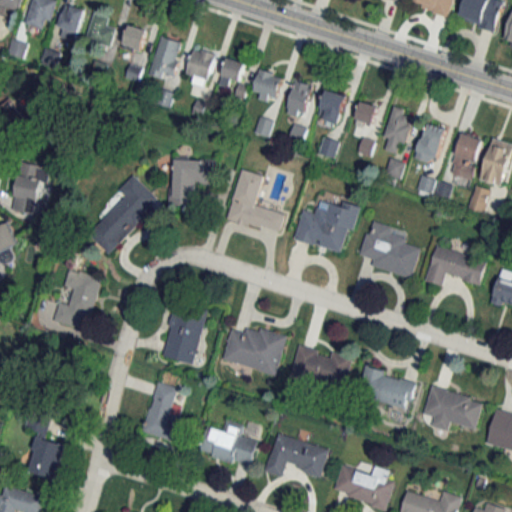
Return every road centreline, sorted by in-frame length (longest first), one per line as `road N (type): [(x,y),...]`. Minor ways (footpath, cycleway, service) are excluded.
road 1 (residential): [(511,362),(197,259),(161,264)]
road 2 (secondary): [(221,0),(511,92)]
road 3 (residential): [(82,511),(142,283),(161,264)]
road 4 (residential): [(272,511),(97,454)]
